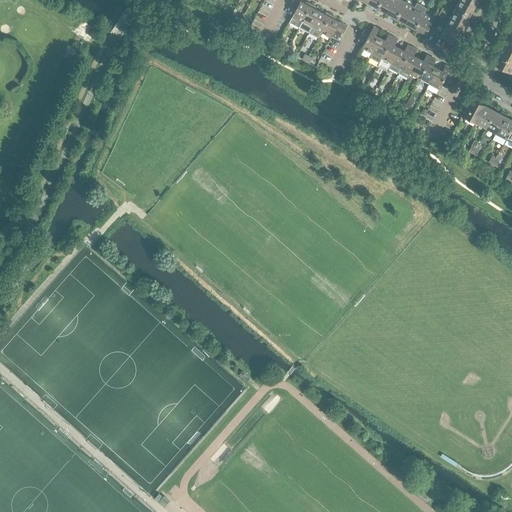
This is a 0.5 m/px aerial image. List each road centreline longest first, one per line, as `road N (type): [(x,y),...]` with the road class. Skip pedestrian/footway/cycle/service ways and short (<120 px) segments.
road 1 (residential): [(479,68),(324,0)]
road 2 (trunk): [(110,511),(0,401)]
